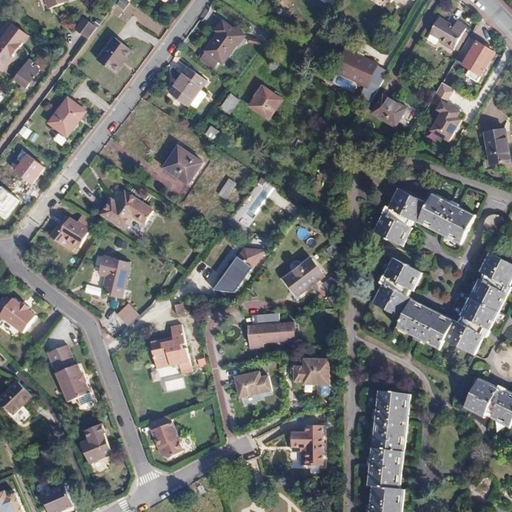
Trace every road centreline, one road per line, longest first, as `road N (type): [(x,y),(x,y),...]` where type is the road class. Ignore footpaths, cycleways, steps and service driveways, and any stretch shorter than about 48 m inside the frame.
road 1 (residential): [(7,259),(201,0)]
road 2 (residential): [(7,259),(89,324),(151,490)]
